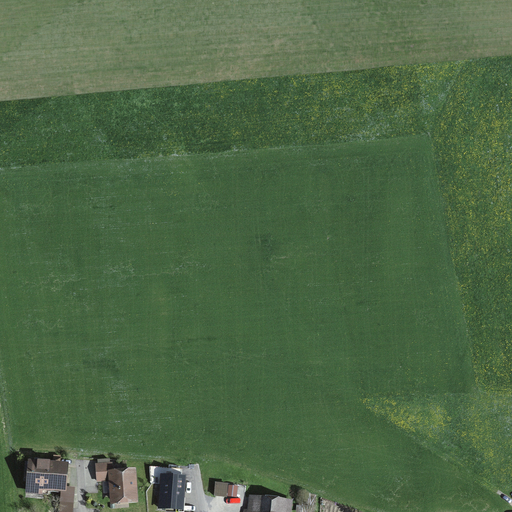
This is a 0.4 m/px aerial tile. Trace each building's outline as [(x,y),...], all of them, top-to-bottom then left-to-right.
[(32,465),(30,493),(47,494),(48,488),(62,489),(64,467),(49,466),(50,463),(42,462),(42,465),(32,465)] [(113,493),(114,501),(134,499),(132,473),(112,475),(111,464),(96,465),(97,481),(103,481),(104,494),(113,493)] [(178,470),(150,467),(151,483),(161,484),(160,508),(179,509),(180,499),(183,499),(184,478),(178,477),(178,470)] [(215,483),(214,496),(226,497),(227,485),(215,483)] [(248,511),(245,510),(244,511),(289,511),(291,504),(249,499),(248,511)]
